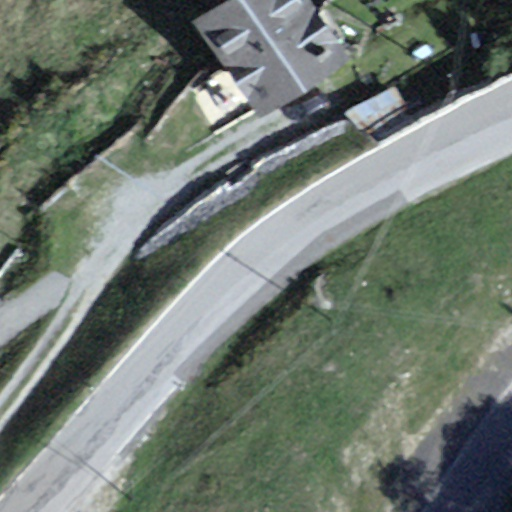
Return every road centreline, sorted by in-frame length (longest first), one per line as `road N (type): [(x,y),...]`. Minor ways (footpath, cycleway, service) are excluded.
road 1 (unclassified): [(511,116),(356,195),(262,263),(179,343),(37,511)]
road 2 (track): [(252,135),(177,180),(131,220),(0,411)]
